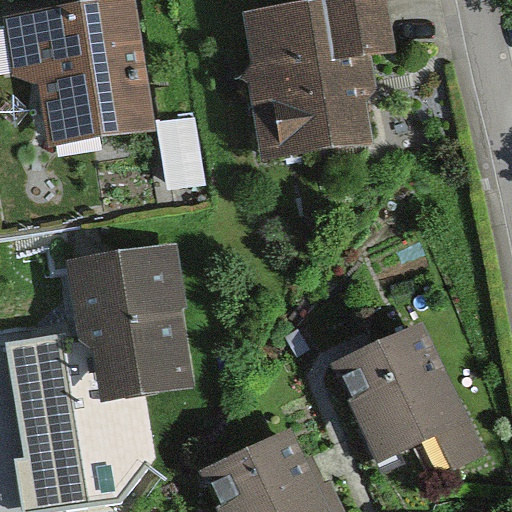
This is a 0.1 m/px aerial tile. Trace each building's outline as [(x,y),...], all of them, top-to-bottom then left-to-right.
[(134,2),(3,20),(13,93),(41,89),(49,148),(152,135),(134,2)] [(373,9),(247,25),(264,164),(371,150),(362,79),(381,77),(373,9)] [(179,251),(71,266),(89,399),(197,384),(179,251)] [(422,336),(335,378),(376,461),(416,442),(437,484),(484,461),(422,336)] [(326,511),(290,435),(199,478),(214,511),(326,511)]
